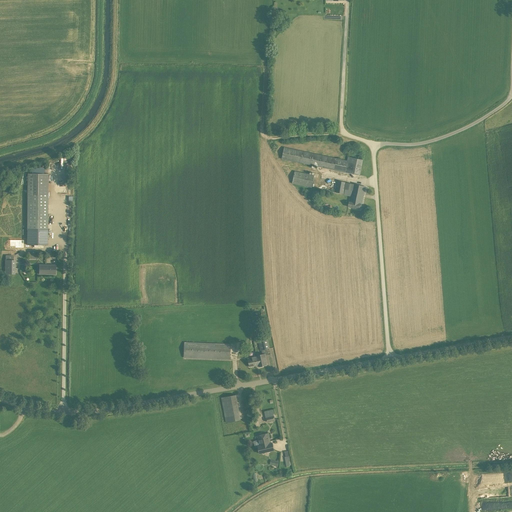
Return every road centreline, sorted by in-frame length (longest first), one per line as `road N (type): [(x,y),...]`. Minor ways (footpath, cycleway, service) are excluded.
road 1 (unclassified): [(389,358),(370,151),(429,141),(500,103),(508,93),(511,37)]
road 2 (tertiary): [(389,358),(73,412),(0,397)]
road 3 (unknown): [(370,151),(339,133),(346,16)]
road 4 (tertiary): [(511,336),(389,358)]
